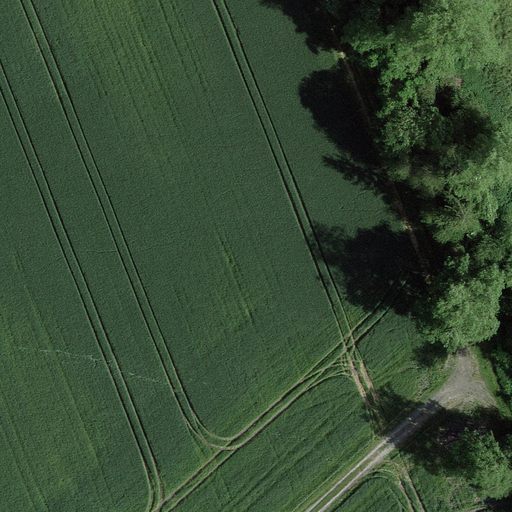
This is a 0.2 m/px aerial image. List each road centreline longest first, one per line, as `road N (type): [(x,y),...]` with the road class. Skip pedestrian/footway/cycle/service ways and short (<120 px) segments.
road 1 (track): [(319,0),(511,466)]
road 2 (track): [(473,367),(310,511)]
